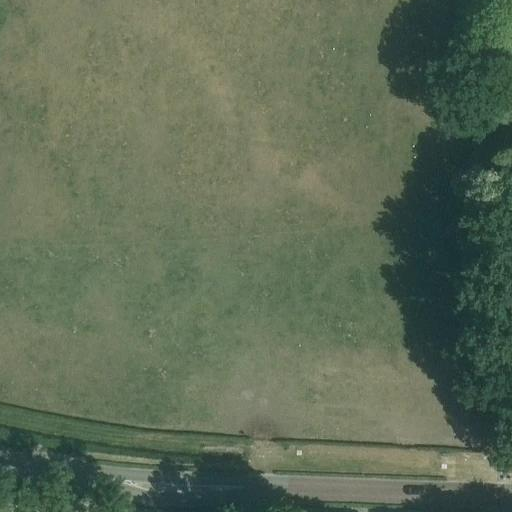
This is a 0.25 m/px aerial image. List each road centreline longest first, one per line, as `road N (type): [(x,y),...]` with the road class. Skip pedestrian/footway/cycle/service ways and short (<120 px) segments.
road 1 (track): [(483,0),(511,342)]
road 2 (secondary): [(511,495),(239,487)]
road 3 (secondary): [(114,479),(129,491),(171,499),(239,487)]
road 4 (secondary): [(239,487),(226,480),(114,479)]
